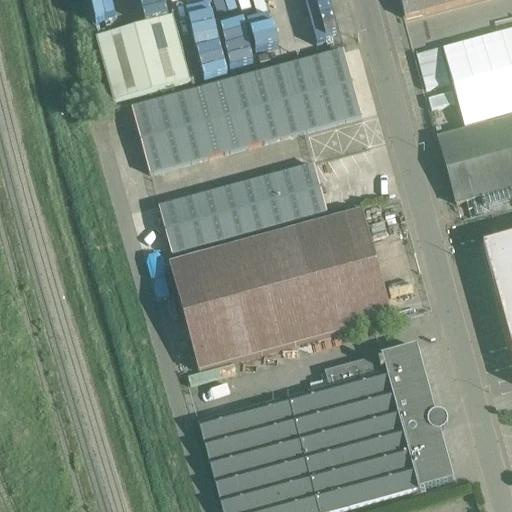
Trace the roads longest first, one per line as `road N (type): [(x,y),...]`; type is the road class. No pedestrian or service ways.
road 1 (residential): [(504,511),(360,0)]
road 2 (residential): [(207,511),(106,166)]
